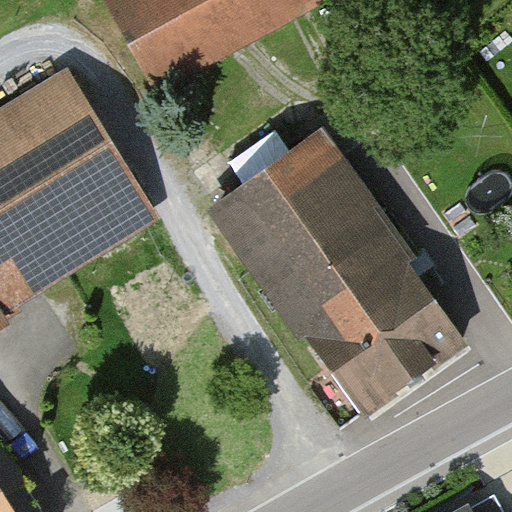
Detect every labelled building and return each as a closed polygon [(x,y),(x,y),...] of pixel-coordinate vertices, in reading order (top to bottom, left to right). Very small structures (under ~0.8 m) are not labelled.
[(308,2),(306,0),(119,0),(110,6),(158,89),(308,2)] [(0,307),(149,213),(64,79),(0,119),(0,307)] [(387,238),(318,137),(219,204),(289,305),(387,238)] [(456,340),(387,238),(289,305),(358,406),(456,340)] [(0,511),(10,511),(0,495),(0,511)]
